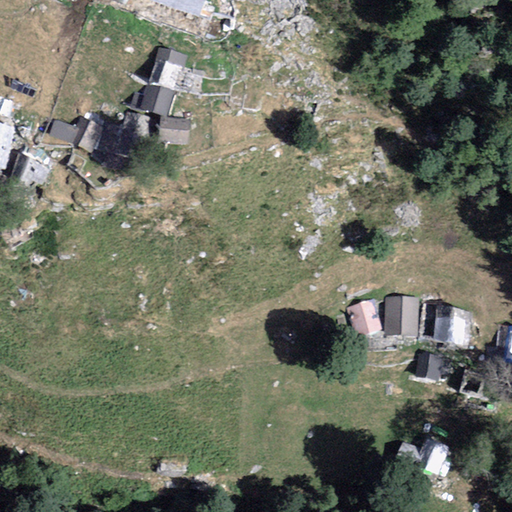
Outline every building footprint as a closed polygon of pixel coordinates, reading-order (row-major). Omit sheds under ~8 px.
[(205,0),(146,0),(198,19),(205,0)] [(187,55),(157,48),(148,82),(173,89),(178,71),(183,72),(187,55)] [(174,92),(146,84),(144,95),(133,93),(129,107),(140,110),(167,117),(174,92)] [(126,112),(122,125),(107,121),(98,151),(113,156),(110,166),(136,174),(152,119),(126,112)] [(190,120),(160,117),(157,142),(187,145),(190,120)] [(102,130),(89,120),(85,130),(54,121),(48,137),(77,146),(89,155),(102,130)] [(0,167),(6,169),(14,127),(0,123),(0,167)] [(48,169),(18,155),(10,178),(43,185),(48,169)] [(417,299),(385,298),(384,336),(416,337),(417,299)] [(382,330),(372,300),(346,309),(356,338),(382,330)] [(470,312),(436,306),(434,340),(466,348),(470,312)] [(511,327),(497,325),(494,346),(507,348),(505,361),(511,362),(511,327)] [(443,356),(420,352),(415,378),(438,382),(443,356)] [(448,447),(424,438),(420,449),(401,442),(394,460),(437,476),(448,447)]
